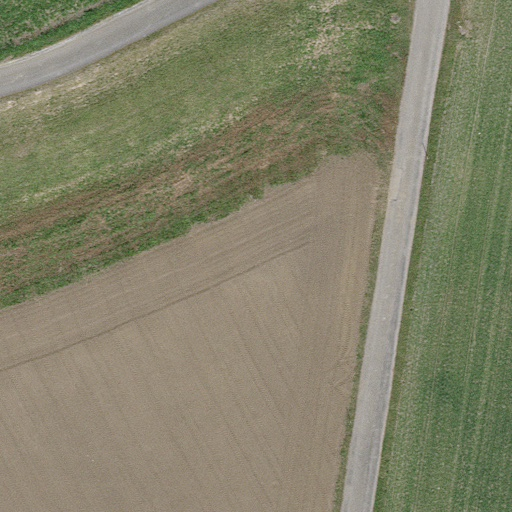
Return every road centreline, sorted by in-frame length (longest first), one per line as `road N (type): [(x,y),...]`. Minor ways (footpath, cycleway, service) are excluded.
road 1 (unclassified): [(437,0),(361,511)]
road 2 (track): [(186,0),(0,82)]
